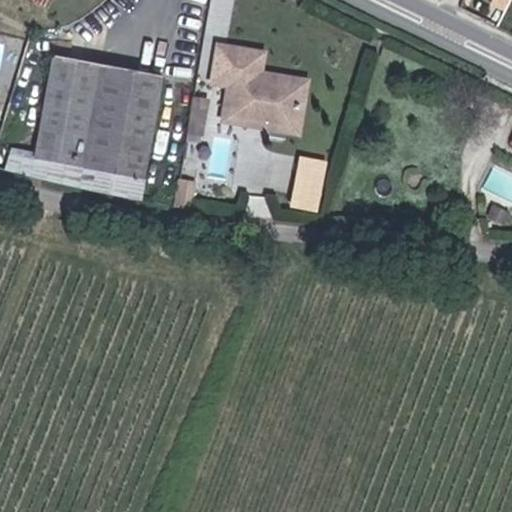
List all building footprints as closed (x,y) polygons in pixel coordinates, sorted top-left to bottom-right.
[(152,25),(142,75),(161,79),(181,82),(190,32),(152,25)] [(240,67),(243,53),(224,50),(220,80),(237,82),(232,117),(299,127),(306,82),(259,76),(260,70),(240,67)] [(262,55),(243,53),(240,67),(260,70),(262,55)] [(161,79),(142,75),(57,60),(38,160),(142,179),(161,79)] [(320,210),(327,157),(297,153),(290,206),(320,210)]
